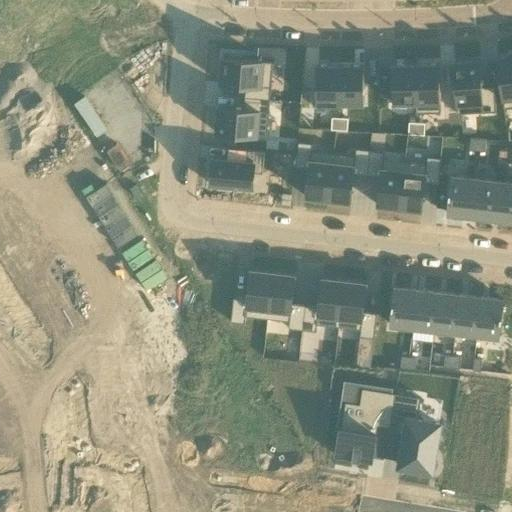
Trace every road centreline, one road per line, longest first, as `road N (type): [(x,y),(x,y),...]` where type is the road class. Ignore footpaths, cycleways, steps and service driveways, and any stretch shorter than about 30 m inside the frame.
road 1 (residential): [(183,9),(168,193),(175,214),(511,261)]
road 2 (residential): [(183,9),(353,22),(511,11)]
road 3 (residential): [(356,505),(69,460)]
road 4 (residential): [(0,287),(66,385),(74,413),(69,460)]
